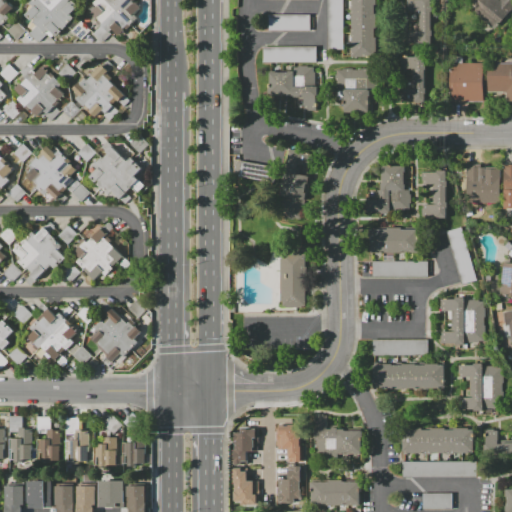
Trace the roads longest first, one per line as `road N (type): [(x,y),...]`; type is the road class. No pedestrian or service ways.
road 1 (residential): [(172,392),(303,386),(329,362),(340,327),(339,189),(356,153),(389,132),(511,131)]
road 2 (primary): [(209,393),(211,0)]
road 3 (primary): [(173,90),(172,392)]
road 4 (residential): [(0,130),(135,131),(138,80),(130,58)]
road 5 (residential): [(132,294),(129,218),(110,210),(0,211)]
road 6 (residential): [(172,392),(0,390)]
road 7 (residential): [(0,293),(132,294)]
road 8 (residential): [(130,58),(110,49),(0,48)]
road 9 (primary): [(172,392),(172,511)]
